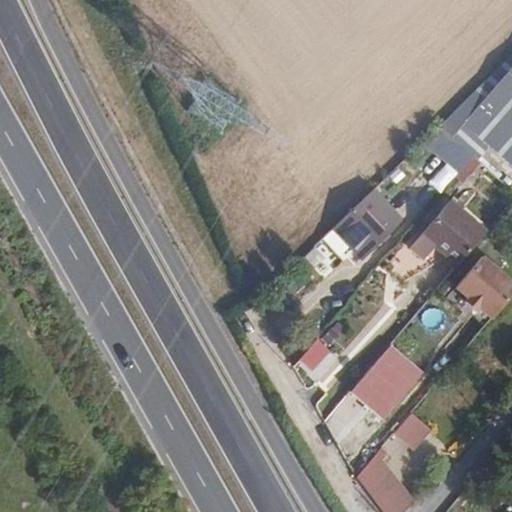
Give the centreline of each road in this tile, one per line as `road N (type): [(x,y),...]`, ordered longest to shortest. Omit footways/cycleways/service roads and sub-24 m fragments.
road 1 (primary): [(315,511),(37,0)]
road 2 (primary): [(275,511),(0,3)]
road 3 (primary): [(0,123),(219,511)]
road 4 (residential): [(362,511),(258,323)]
road 5 (residential): [(511,409),(422,511)]
